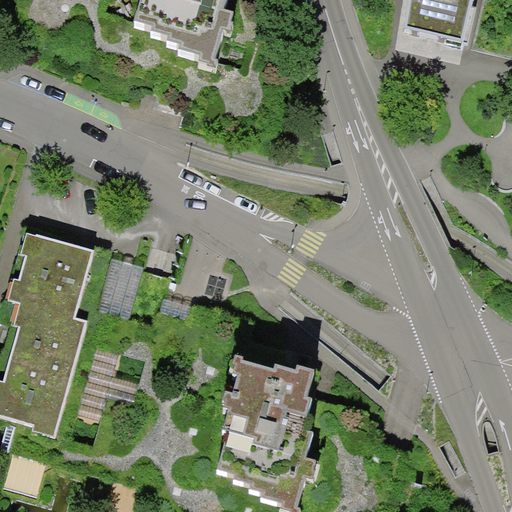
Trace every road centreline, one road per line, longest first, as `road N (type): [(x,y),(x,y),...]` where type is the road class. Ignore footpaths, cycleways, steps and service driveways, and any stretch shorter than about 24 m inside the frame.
road 1 (residential): [(0,108),(118,152),(371,308),(455,346)]
road 2 (secondary): [(455,346),(323,0)]
road 3 (secondary): [(507,511),(455,346)]
